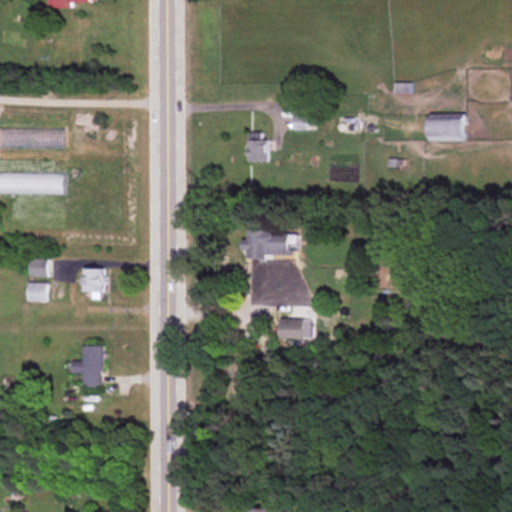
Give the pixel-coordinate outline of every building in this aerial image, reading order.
[(71,3),(97,3),(96,0),(49,0),(49,9),(71,9),(71,3)] [(292,130),(307,130),(307,116),(292,116),(292,130)] [(428,142),(463,142),(463,119),(428,119),(428,142)] [(266,162),(266,132),(247,132),(247,162),(266,162)] [(244,239),(244,258),(293,258),(293,231),(247,231),(247,239),(244,239)] [(46,260),(28,260),(28,277),(46,277),(46,260)] [(91,292),(91,299),(104,300),(105,269),(83,268),(83,292),(91,292)] [(46,284),(26,284),(26,302),(46,302),(46,284)] [(280,339),(304,339),(304,319),(280,319),(280,339)] [(102,346),(82,345),(82,361),(71,361),(71,373),(82,373),(82,386),(101,387),(102,346)]
